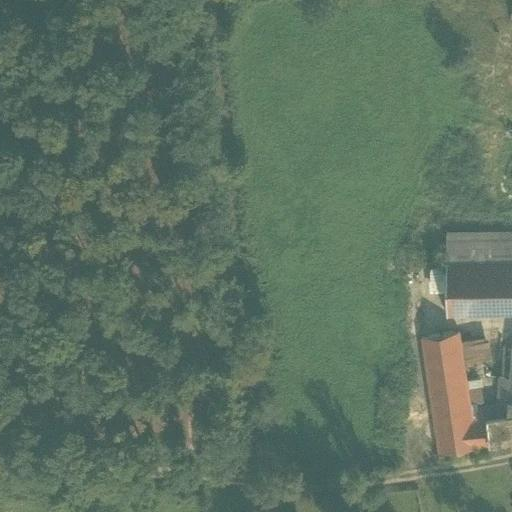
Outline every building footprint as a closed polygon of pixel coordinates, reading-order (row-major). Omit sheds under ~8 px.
[(511,232),(445,233),(445,262),(511,260),(511,232)] [(511,260),(445,262),(446,312),(511,311),(511,260)] [(455,332),(421,337),(430,395),(463,391),(455,332)] [(509,376),(499,376),(497,404),(484,406),(485,418),(506,415),(509,376)] [(463,391),(430,395),(438,452),(489,445),(485,418),(484,406),(477,407),(475,389),(463,391)] [(511,441),(511,414),(506,415),(485,418),(489,445),(511,441)]
